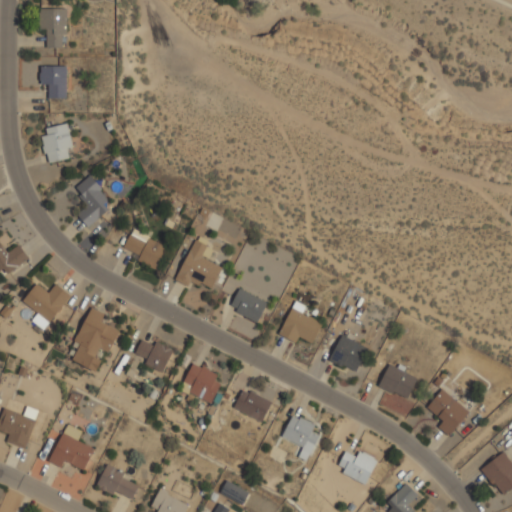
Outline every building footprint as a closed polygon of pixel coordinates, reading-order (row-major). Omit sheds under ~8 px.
[(66,8),(38,9),(39,28),(46,28),(46,48),(62,47),(62,34),(66,34),(66,8)] [(66,66),(39,66),(39,84),(47,84),(48,99),(67,98),(66,66)] [(68,158),(67,149),(72,148),(67,123),(45,128),(47,135),(41,136),(47,163),(68,158)] [(74,188),(88,205),(76,214),(87,227),(113,206),(88,176),(74,188)] [(154,270),(166,246),(132,229),(123,247),(139,255),(136,261),(154,270)] [(174,280),(188,286),(190,280),(211,289),(222,267),(201,258),(207,245),(193,239),(174,280)] [(0,276),(27,258),(17,243),(6,250),(0,241),(0,276)] [(69,293),(52,281),(46,288),(35,280),(21,300),(36,312),(30,320),(42,329),(69,293)] [(229,310),(259,321),(266,300),(237,289),(229,310)] [(295,342),(298,337),(313,343),(322,323),(302,314),(306,305),(294,300),(279,335),(295,342)] [(73,342),(79,344),(71,360),(97,372),(117,329),(98,321),(102,311),(89,305),(73,342)] [(143,358),(140,362),(160,373),(172,351),(142,335),(133,353),(143,358)] [(329,361),(356,372),(367,346),(339,335),(329,361)] [(209,402),(221,375),(192,361),(179,388),(209,402)] [(417,377),(399,370),(399,369),(387,364),(378,387),(408,399),(417,377)] [(261,422),(271,401),(242,387),(232,407),(261,422)] [(426,407),(442,421),(437,427),(448,436),(469,412),(442,389),(426,407)] [(34,417),(1,407),(0,410),(0,429),(6,431),(3,441),(25,448),(34,417)] [(317,436),(309,432),(313,424),(292,413),(280,437),(302,447),(297,456),(305,460),(317,436)] [(68,462),(83,469),(93,448),(77,441),(82,430),(65,422),(47,461),(64,469),(68,462)] [(364,483),(376,458),(357,450),(354,456),(344,451),(335,469),(364,483)] [(481,466),(499,496),(511,487),(511,463),(505,452),(481,466)] [(128,480),(130,472),(103,464),(96,489),(131,499),(136,482),(128,480)] [(240,502),(247,492),(226,480),(220,491),(240,502)] [(380,508),(384,511),(414,511),(409,507),(419,497),(405,483),(380,508)] [(150,505),(158,509),(156,511),(183,511),(188,503),(158,488),(150,505)] [(215,511),(222,502),(233,509),(230,511),(215,511)]
